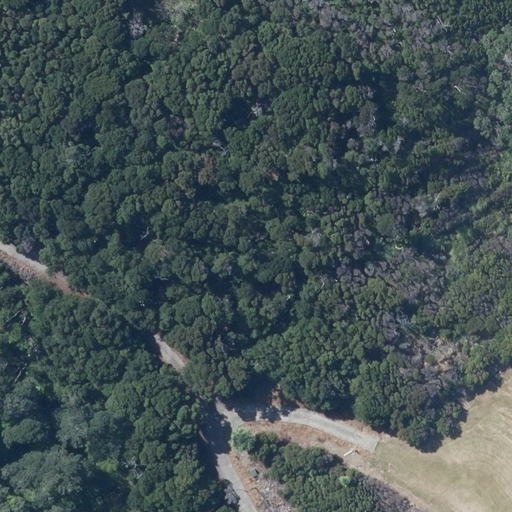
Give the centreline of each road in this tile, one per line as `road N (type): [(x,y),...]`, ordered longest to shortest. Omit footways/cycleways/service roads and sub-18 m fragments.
road 1 (track): [(246,511),(197,394),(156,343),(84,287),(0,244)]
road 2 (track): [(211,422),(290,420),(370,445)]
